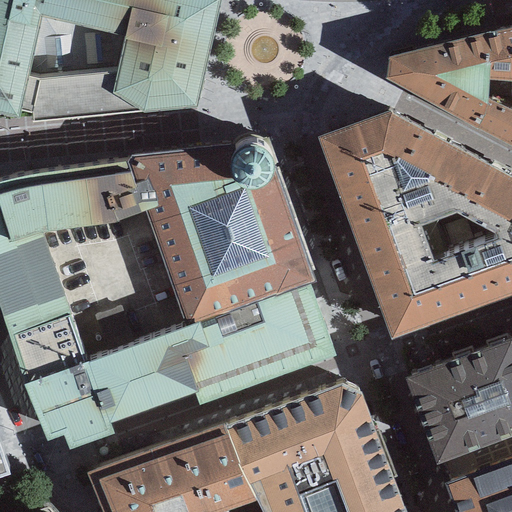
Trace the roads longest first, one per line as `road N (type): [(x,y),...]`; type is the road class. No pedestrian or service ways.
road 1 (tertiary): [(380,352),(305,135),(321,87),(407,0)]
road 2 (residential): [(380,352),(49,464)]
road 3 (tertiary): [(439,511),(380,352)]
